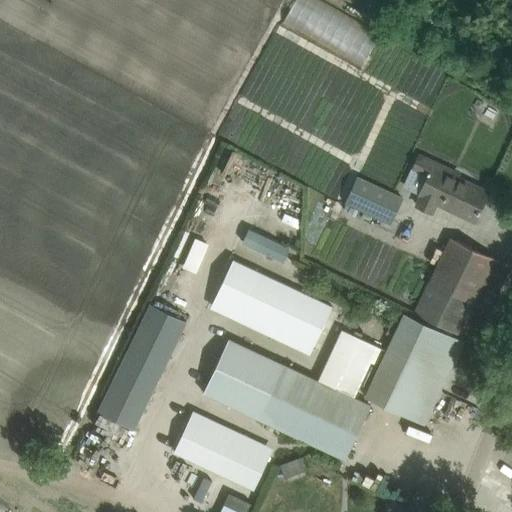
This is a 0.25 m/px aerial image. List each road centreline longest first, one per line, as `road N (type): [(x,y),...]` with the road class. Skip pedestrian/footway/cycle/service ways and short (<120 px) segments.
road 1 (track): [(0,458),(41,457),(145,511)]
road 2 (unclassified): [(461,511),(511,393)]
